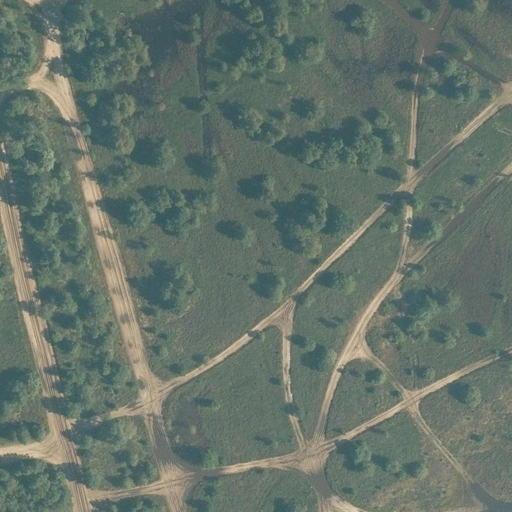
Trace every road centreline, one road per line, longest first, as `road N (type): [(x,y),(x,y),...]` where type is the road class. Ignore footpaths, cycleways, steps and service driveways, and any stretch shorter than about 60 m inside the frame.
road 1 (track): [(49,0),(180,511)]
road 2 (track): [(81,511),(0,172)]
